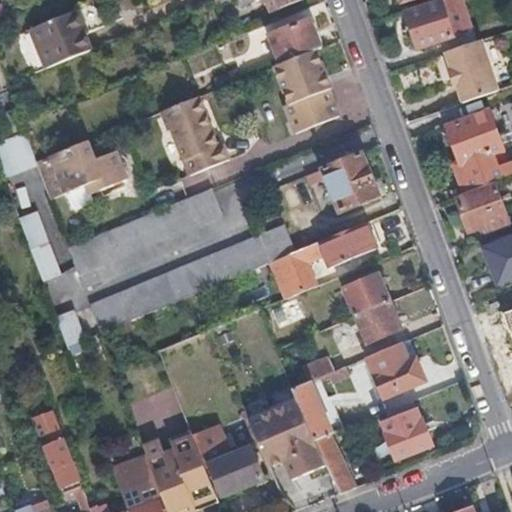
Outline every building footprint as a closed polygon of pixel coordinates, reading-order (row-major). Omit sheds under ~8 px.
[(307,0),(272,0),(277,12),(307,0)] [(440,1),(405,13),(417,48),(452,37),(440,1)] [(46,69),(92,51),(83,29),(87,27),(81,12),(30,31),(46,69)] [(286,63),(318,51),(328,47),(317,20),(275,36),(286,63)] [(456,88),(463,104),(498,92),(481,40),(452,50),(445,52),(450,69),(447,70),(454,88),(456,88)] [(294,125),(338,107),(332,92),(334,89),(318,51),(286,63),(277,67),(291,104),(287,106),(294,125)] [(216,80),(219,90),(239,82),(243,80),(239,71),(216,80)] [(193,177),(200,174),(233,161),(226,144),(221,146),(201,97),(164,112),(170,133),(175,131),(193,177)] [(342,115),(338,107),(294,125),(297,133),(342,115)] [(27,132),(24,123),(18,109),(8,113),(16,136),(27,132)] [(495,184),(511,177),(511,161),(507,163),(489,111),(446,126),(470,193),(495,184)] [(0,159),(8,179),(40,166),(38,162),(27,132),(16,136),(0,142),(0,159)] [(40,166),(53,199),(68,194),(72,207),(79,212),(97,205),(93,195),(129,181),(118,152),(97,159),(90,142),(38,162),(40,166)] [(372,175),(363,153),(322,170),(328,185),(341,214),(382,197),(372,175)] [(328,185),(322,170),(290,183),(265,194),(271,208),(328,185)] [(470,193),(456,198),(468,231),(483,226),(485,232),(510,223),(495,184),(470,193)] [(226,216),(215,190),(73,248),(84,273),(226,216)] [(379,218),(386,240),(406,233),(399,212),(379,218)] [(41,215),(23,221),(47,283),(65,276),(41,215)] [(295,296),(320,286),(312,266),(329,260),(333,270),(379,252),(373,237),(368,225),(347,234),(334,239),(299,253),(280,261),(295,296)] [(271,265),(280,261),(299,253),(289,228),(226,253),(96,306),(106,332),(271,265)] [(334,239),(347,234),(344,229),(332,234),(334,239)] [(511,240),(485,250),(498,283),(511,277),(511,240)] [(286,300),(295,296),(280,261),(271,265),(286,300)] [(358,316),(391,302),(385,286),(380,274),(346,289),(358,316)] [(511,294),(503,298),(511,319),(511,294)] [(396,314),(391,302),(358,316),(370,343),(403,329),(396,314)] [(283,327),(306,317),(303,308),(279,317),(283,327)] [(61,320),(71,346),(90,339),(79,313),(61,320)] [(332,332),(340,352),(362,343),(353,323),(332,332)] [(412,339),(403,343),(412,365),(420,363),(422,362),(412,339)] [(412,365),(403,343),(369,358),(389,400),(428,384),(423,372),(420,363),(412,365)] [(308,368),(314,383),(336,373),(329,359),(308,368)] [(315,443),(335,435),(314,383),(293,391),(314,441),(315,443)] [(186,387),(175,391),(188,423),(199,418),(186,387)] [(306,491),(333,481),(315,443),(293,391),(247,411),(275,478),(296,470),(306,491)] [(422,411),(387,425),(402,461),(436,448),(422,411)] [(55,412),(40,418),(50,446),(66,441),(55,412)] [(224,496),(265,480),(251,449),(231,457),(219,428),(194,437),(206,467),(211,465),(224,496)] [(174,445),(194,437),(191,430),(171,437),(174,445)] [(333,481),(340,495),(356,489),(335,435),(315,443),(328,470),(333,481)] [(149,453),(170,511),(197,511),(219,502),(215,491),(206,467),(194,437),(174,445),(176,449),(183,470),(174,473),(165,453),(160,440),(146,445),(149,453)] [(93,511),(66,441),(50,446),(69,500),(79,497),(85,511),(93,511)] [(176,449),(165,453),(174,473),(183,470),(176,449)] [(131,511),(170,511),(149,453),(114,467),(131,511)] [(0,496),(0,511),(17,511),(10,493),(0,496)]
